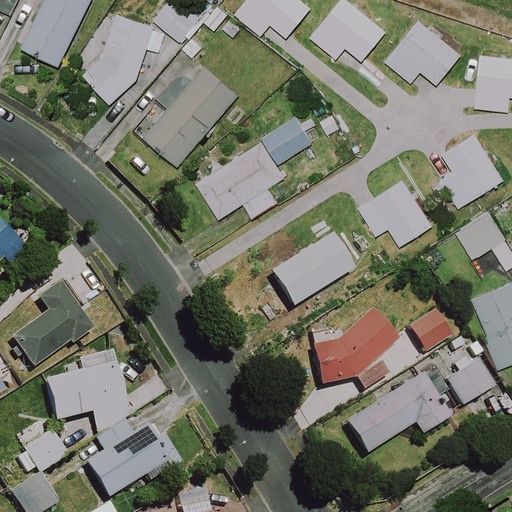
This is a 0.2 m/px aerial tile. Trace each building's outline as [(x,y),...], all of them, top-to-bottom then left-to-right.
[(17,0),(0,0),(0,11),(10,16),(17,0)] [(39,0),(16,49),(57,68),(89,0),(39,0)] [(182,0),(171,0),(151,21),(191,60),(201,49),(189,37),(205,22),(182,0)] [(308,9),(296,0),(243,0),(232,14),(259,36),(268,25),(284,39),(308,9)] [(384,32),(344,0),(339,0),(308,39),(333,60),(343,49),(359,62),(384,32)] [(164,34),(116,14),(97,61),(80,76),(107,105),(133,81),(145,50),(156,54),(164,34)] [(458,56),(416,22),(383,63),(409,84),(418,72),(434,86),(458,56)] [(511,59),(475,56),(474,69),(481,70),(479,93),(471,92),(469,109),(505,112),(507,98),(511,98),(511,59)] [(175,169),(227,107),(241,119),(259,98),(245,86),(236,96),(200,66),(164,109),(153,100),(128,129),(175,169)] [(341,136),(329,116),(317,123),(330,143),(341,136)] [(259,143),(275,166),(308,145),(292,119),(258,141),(259,143)] [(501,181),(473,135),(440,155),(451,174),(438,181),(456,209),(501,181)] [(275,166),(259,143),(192,186),(214,221),(240,205),(250,220),(277,203),(267,188),(282,178),(275,166)] [(430,227),(401,180),(354,209),(372,237),(386,229),(397,247),(430,227)] [(504,240),(486,211),(452,232),(469,261),(504,240)] [(27,248),(0,219),(0,258),(4,254),(12,263),(27,248)] [(346,274),(325,239),(266,275),(286,309),(346,274)] [(511,266),(511,257),(505,244),(491,252),(502,272),(511,266)] [(31,371),(95,329),(61,278),(32,297),(44,314),(9,337),(31,371)] [(511,287),(510,282),(468,300),(497,369),(511,362),(511,287)] [(391,344),(365,313),(347,328),(346,327),(327,344),(300,351),(311,387),(350,378),(391,344)] [(442,389),(455,409),(490,387),(471,357),(462,362),(452,346),(439,354),(451,373),(438,381),(442,389)] [(92,437),(122,420),(107,365),(44,381),(54,421),(86,412),(92,437)] [(445,415),(432,395),(418,374),(337,425),(357,457),(408,426),(415,437),(446,417),(445,415)] [(145,483),(174,466),(148,422),(129,434),(121,421),(90,440),(97,452),(81,462),(92,480),(87,483),(98,501),(140,476),(145,483)] [(62,457),(46,432),(9,455),(21,474),(31,468),(35,474),(62,457)] [(40,511),(53,504),(34,474),(4,493),(15,511),(40,511)]
